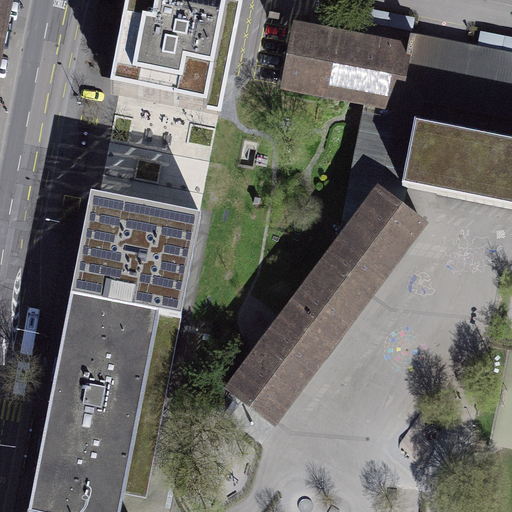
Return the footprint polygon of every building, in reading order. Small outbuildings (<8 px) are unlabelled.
[(0,0),(0,66),(12,0),(0,0)] [(242,8),(196,0),(129,0),(111,96),(221,117),(242,8)] [(410,49),(297,27),(285,87),(372,104),(398,110),(402,93),(410,49)] [(511,58),(468,49),(461,84),(511,94),(511,58)] [(511,143),(417,125),(420,97),(402,93),(398,110),(372,104),(346,220),(357,225),(234,391),(277,423),(422,225),(400,206),(406,187),(511,208),(511,143)] [(86,189),(69,285),(161,303),(188,307),(205,210),(145,199),(86,189)] [(161,303),(69,285),(30,493),(28,505),(67,511),(120,511),(121,510),(161,303)]
